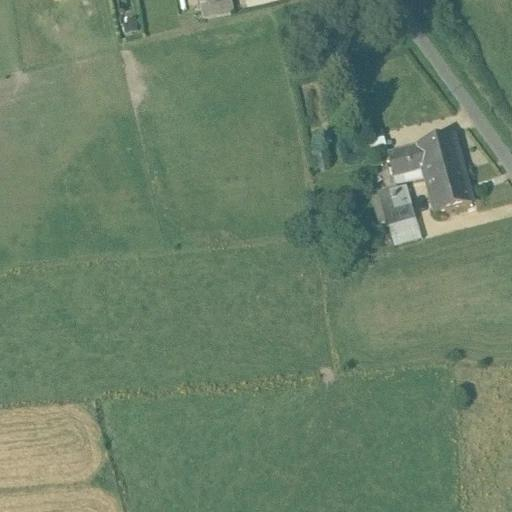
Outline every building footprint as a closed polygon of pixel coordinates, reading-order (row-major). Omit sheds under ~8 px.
[(233,14),(231,3),(210,7),(208,0),(197,0),(201,20),(233,14)] [(454,137),(417,147),(417,148),(423,170),(426,180),(463,170),(454,137)] [(417,148),(388,156),(394,178),(423,170),(417,148)] [(463,170),(426,180),(435,214),(472,204),(463,170)] [(419,241),(410,186),(382,191),(391,246),(419,241)]
